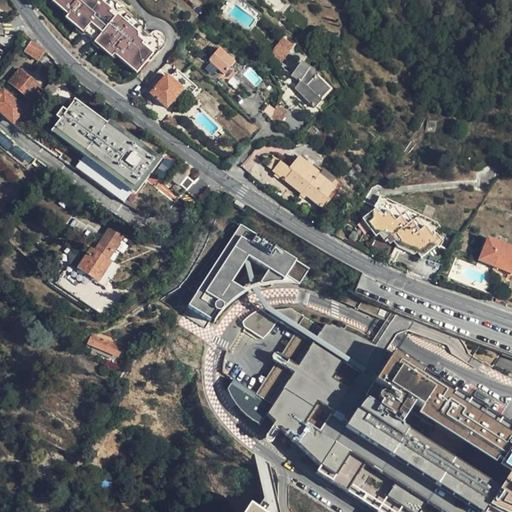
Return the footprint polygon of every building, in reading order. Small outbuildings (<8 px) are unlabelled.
[(143,29),(130,16),(113,1),(111,0),(53,0),(53,1),(69,17),(67,20),(111,62),(113,59),(134,79),(161,50),(144,34),(143,29)] [(146,0),(151,4),(177,28),(181,32),(193,20),(171,0),(146,0)] [(292,46),(282,38),(276,46),(283,58),(292,46)] [(37,61),(45,52),(32,42),(25,51),(24,53),(37,61)] [(224,76),(233,65),(217,51),(207,62),(224,76)] [(314,73),(318,70),(302,57),(291,71),(299,77),(295,82),(303,91),(302,93),(313,105),(321,97),(318,95),(326,85),(314,73)] [(255,85),(262,80),(252,67),(245,72),(255,85)] [(39,86),(18,69),(8,82),(28,99),(39,86)] [(332,86),(318,70),(314,73),(326,85),(318,95),(321,97),(332,86)] [(177,71),(172,78),(192,94),(198,87),(177,71)] [(181,91),(166,78),(157,86),(153,83),(146,91),(149,94),(166,109),(181,91)] [(0,112),(12,123),(25,110),(3,91),(0,93),(0,112)] [(123,182),(134,189),(155,162),(74,102),(53,130),(86,154),(75,169),(84,176),(113,196),(123,182)] [(265,112),(280,118),(284,109),(269,103),(265,112)] [(271,118),(267,124),(273,128),(279,131),(282,126),(271,118)] [(318,175),(319,173),(299,157),(289,169),(279,161),(272,171),(302,193),(304,192),(308,194),(306,197),(323,209),(330,201),(326,198),(334,188),(318,175)] [(179,187),(187,176),(178,170),(170,181),(179,187)] [(323,170),(319,173),(318,175),(334,188),(326,198),(330,201),(342,184),(323,170)] [(113,196),(123,204),(134,189),(123,182),(113,196)] [(421,231),(413,221),(410,223),(403,214),(399,216),(392,207),(389,209),(383,202),(365,214),(360,218),(373,237),(378,234),(384,243),(387,241),(390,245),(394,243),(399,249),(405,246),(412,256),(418,252),(424,260),(443,246),(437,238),(433,240),(425,229),(421,231)] [(189,308),(242,227),(235,223),(232,223),(227,224),(224,227),(181,313),(206,328),(211,321),(189,308)] [(300,285),(309,270),(242,227),(189,308),(211,321),(217,312),(222,306),(226,308),(234,300),(245,294),(231,285),(248,258),(269,271),(260,285),(263,286),(282,284),(286,276),(300,285)] [(108,262),(123,238),(109,229),(94,252),(91,250),(78,270),(98,284),(111,263),(108,262)] [(493,241),(506,247),(508,242),(501,238),(499,240),(495,238),(493,241)] [(511,255),(511,249),(506,247),(493,241),(489,239),(480,261),(504,271),(511,255)] [(250,267),(248,258),(245,264),(251,292),(264,313),(270,315),(273,311),(268,309),(255,290),(250,267)] [(341,300),(391,322),(398,315),(347,290),(341,300)] [(283,430),(306,450),(339,480),(381,508),(386,511),(511,511),(511,428),(395,353),(392,357),(386,353),(384,352),(368,342),(355,337),(326,325),(321,332),(286,310),(279,321),(282,323),(295,332),(314,344),(298,369),(279,357),(275,363),(294,375),(275,405),(268,417),(276,423),(269,435),(276,440),(283,430)] [(270,315),(279,321),(286,310),(273,311),(270,315)] [(270,315),(264,313),(244,325),(265,339),(274,333),(282,323),(279,321),(270,315)] [(368,342),(384,352),(395,337),(399,330),(404,318),(398,315),(391,322),(381,330),(368,342)] [(395,337),(384,352),(386,353),(389,348),(391,345),(393,341),(396,338),(398,335),(403,333),(408,331),(430,341),(453,355),(477,370),(482,361),(456,345),(404,318),(399,330),(395,337)] [(314,344),(295,332),(279,357),(298,369),(314,344)] [(114,357),(118,348),(92,337),(89,339),(86,345),(114,357)] [(127,351),(118,348),(114,357),(123,360),(127,351)] [(294,375),(275,363),(258,394),(275,405),(294,375)] [(494,401),(478,391),(475,397),(491,407),(494,401)] [(42,456),(47,447),(35,440),(30,450),(42,456)]
